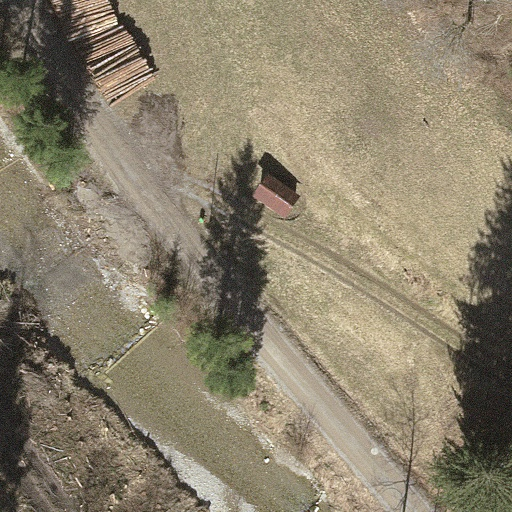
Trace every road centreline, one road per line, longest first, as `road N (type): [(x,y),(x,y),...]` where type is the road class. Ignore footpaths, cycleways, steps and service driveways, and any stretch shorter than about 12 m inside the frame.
road 1 (track): [(26,0),(116,156),(408,511)]
road 2 (track): [(116,156),(300,245),(511,381)]
